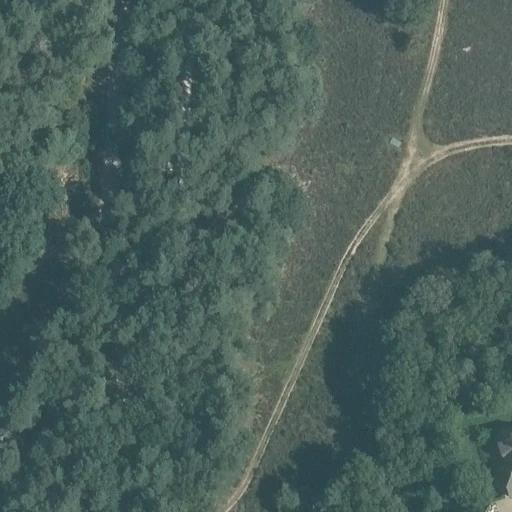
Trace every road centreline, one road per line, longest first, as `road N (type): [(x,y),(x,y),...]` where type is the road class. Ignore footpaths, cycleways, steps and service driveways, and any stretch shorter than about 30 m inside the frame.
road 1 (track): [(440,0),(362,360),(393,511)]
road 2 (track): [(109,511),(91,209),(102,0)]
road 3 (track): [(511,142),(454,153),(401,177),(359,236),(225,511)]
